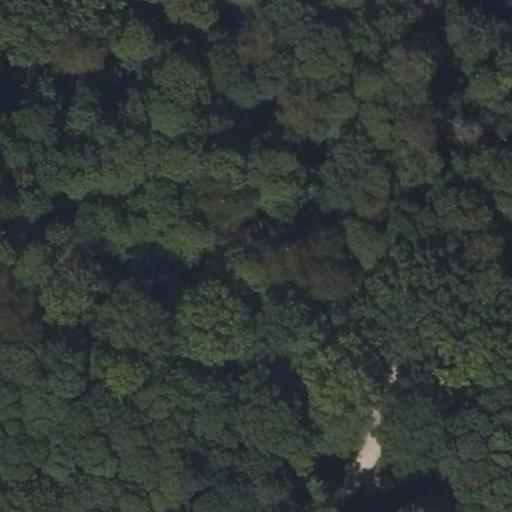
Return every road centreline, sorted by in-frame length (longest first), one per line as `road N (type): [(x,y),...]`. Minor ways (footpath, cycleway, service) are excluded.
road 1 (track): [(421,373),(216,0)]
road 2 (track): [(0,353),(421,373)]
road 3 (track): [(421,373),(511,243)]
road 4 (track): [(344,511),(421,373)]
road 5 (track): [(459,511),(421,373)]
